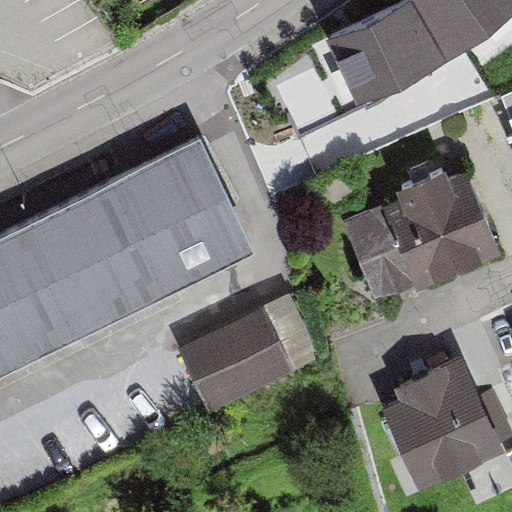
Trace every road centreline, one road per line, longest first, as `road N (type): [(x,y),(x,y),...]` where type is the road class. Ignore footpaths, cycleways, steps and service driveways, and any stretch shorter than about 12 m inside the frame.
road 1 (residential): [(0,150),(266,0)]
road 2 (residential): [(511,284),(392,341)]
